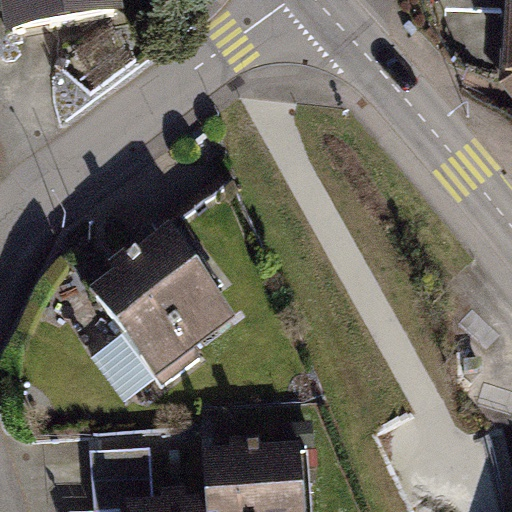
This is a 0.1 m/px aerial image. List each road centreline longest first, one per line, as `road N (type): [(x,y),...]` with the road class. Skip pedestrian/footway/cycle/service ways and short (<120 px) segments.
road 1 (residential): [(0,220),(290,0)]
road 2 (residential): [(317,0),(511,226)]
